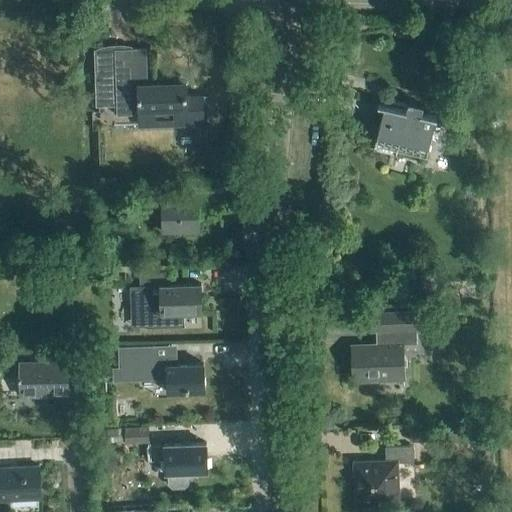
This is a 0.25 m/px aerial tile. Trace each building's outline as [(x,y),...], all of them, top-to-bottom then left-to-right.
[(0,103),(53,104),(54,51),(0,49),(0,103)] [(94,51),(96,104),(116,104),(116,115),(134,114),(134,104),(137,104),(138,129),(205,126),(203,95),(187,95),(186,82),(146,84),(145,49),(94,51)] [(421,115),(423,105),(408,102),(406,111),(384,106),(375,143),(427,155),(435,118),(421,115)] [(22,128),(52,129),(53,115),(22,114),(22,128)] [(162,199),(162,186),(140,187),(141,200),(162,199)] [(199,228),(198,200),(162,202),(146,203),(146,216),(162,215),(163,230),(199,228)] [(52,274),(82,273),(82,260),(52,261),(52,274)] [(163,286),(162,273),(139,274),(140,289),(130,289),(131,327),(146,327),(146,328),(185,327),(184,326),(183,326),(182,313),(202,313),(201,285),(163,286)] [(425,329),(456,327),(455,310),(424,311),(425,329)] [(416,345),(416,330),(417,330),(416,313),(370,314),(371,332),(376,332),(377,352),(351,352),(352,382),(404,380),(403,345),(416,345)] [(204,392),(203,364),(176,365),(176,357),(153,358),(153,346),(120,347),(120,359),(118,359),(118,369),(130,369),(130,377),(167,376),(167,394),(204,392)] [(69,395),(68,375),(81,374),(80,350),(67,350),(67,361),(18,362),(18,380),(20,380),(21,396),(69,395)] [(150,443),(149,426),(106,428),(106,442),(125,442),(126,444),(150,443)] [(411,443),(434,442),(434,426),(410,427),(411,443)] [(207,472),(206,444),(164,445),(164,446),(148,446),(148,460),(165,460),(165,473),(167,473),(168,485),(172,489),(184,488),(189,484),(188,472),(207,472)] [(357,504),(397,503),(395,463),(413,463),(413,447),(385,448),(385,463),(355,464),(357,504)] [(0,468),(0,500),(41,498),(40,466),(0,468)]
